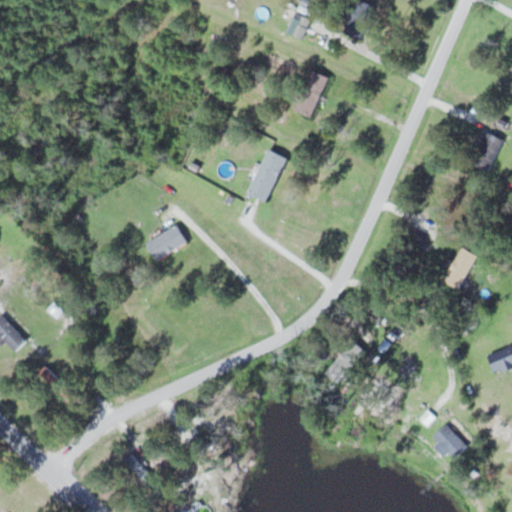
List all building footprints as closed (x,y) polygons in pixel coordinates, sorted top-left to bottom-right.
[(371,35),(371,1),(350,1),(350,35),(371,35)] [(311,18),(302,15),(295,34),(304,38),(311,18)] [(313,116),(331,76),(314,68),(296,109),(313,116)] [(488,172),(505,139),(489,130),(472,164),(488,172)] [(289,158),(271,149),(249,192),(267,201),(289,158)] [(188,242),(179,224),(147,241),(157,259),(188,242)] [(479,255),(464,246),(444,280),(459,289),(479,255)] [(0,316),(0,334),(16,351),(28,340),(3,314),(0,316)] [(369,353),(356,340),(328,368),(342,381),(369,353)] [(511,344),(489,357),(498,374),(511,366),(511,344)] [(469,446),(449,423),(432,438),(453,460),(469,446)]
